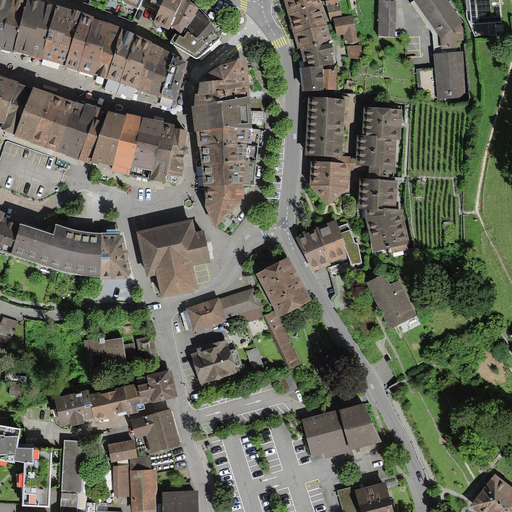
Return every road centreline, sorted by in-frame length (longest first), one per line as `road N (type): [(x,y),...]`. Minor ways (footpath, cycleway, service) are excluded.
road 1 (tertiary): [(286,226),(296,258),(398,433),(430,511)]
road 2 (residential): [(157,313),(204,511)]
road 3 (residential): [(71,181),(125,202),(141,280),(157,313)]
road 4 (residential): [(45,0),(140,30),(200,72)]
road 5 (tertiary): [(289,76),(286,226)]
